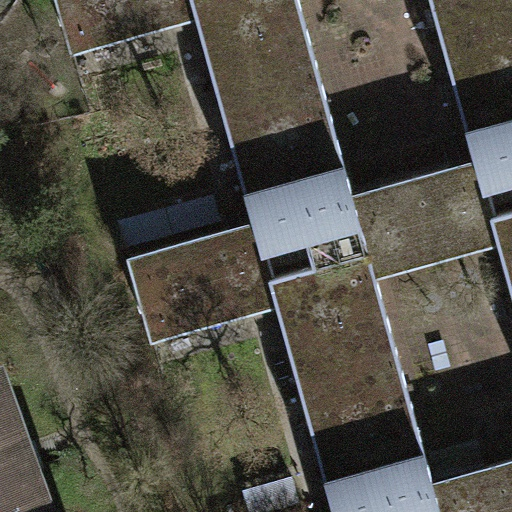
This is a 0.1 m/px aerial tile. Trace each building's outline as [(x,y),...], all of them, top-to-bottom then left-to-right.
[(70,43),(189,9),(185,0),(52,0),(65,45),(70,43)] [(185,0),(189,9),(197,40),(293,14),(289,0),(185,0)] [(458,114),(511,98),(511,0),(425,0),(429,12),(451,91),(458,114)] [(230,158),(235,176),(334,148),(293,14),(197,40),(207,73),(230,158)] [(504,268),(511,265),(511,98),(458,114),(465,151),(472,178),(501,170),(511,167),(511,202),(511,203),(488,209),(495,235),(504,268)] [(269,302),(278,332),(378,304),(370,276),(345,188),(334,148),(235,176),(231,177),(242,216),(249,242),(259,239),(282,233),(298,228),(306,257),(290,261),(260,270),(269,302)] [(457,157),(411,169),(434,254),(495,235),(488,209),(472,178),(465,151),(457,157)] [(411,169),(345,188),(370,276),(434,254),(411,169)] [(144,337),(269,302),(260,270),(259,239),(249,242),(242,216),(120,250),(144,337)] [(310,448),(315,468),(416,440),(378,304),(278,332),(289,368),(310,448)] [(0,511),(47,511),(0,373),(0,511)] [(436,511),(426,474),(416,440),(315,468),(326,511),(436,511)] [(511,511),(511,451),(492,458),(507,511),(511,511)] [(507,511),(492,458),(426,474),(436,511),(507,511)]
